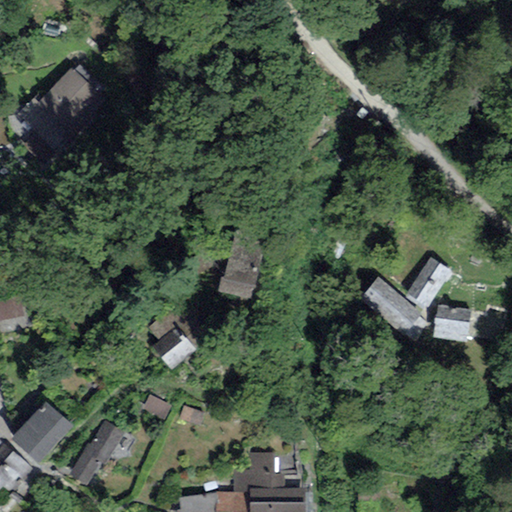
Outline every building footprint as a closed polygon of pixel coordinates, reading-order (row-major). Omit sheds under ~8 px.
[(105,92),(73,61),(18,117),(35,134),(24,145),(43,164),(97,109),(92,106),(105,92)] [(267,235),(240,227),(223,285),(250,293),(267,235)] [(448,269),(427,256),(405,292),(426,305),(448,269)] [(420,313),(377,278),(361,297),(401,334),(420,313)] [(213,331),(184,295),(149,322),(162,338),(153,345),(173,370),(199,349),(195,344),(213,331)] [(468,311),(440,308),(436,335),(464,339),(468,311)] [(72,423),(47,400),(14,435),(39,459),(72,423)] [(124,430),(107,420),(90,448),(85,445),(69,472),(87,482),(100,460),(105,463),(124,430)] [(32,470),(4,446),(0,450),(0,488),(8,496),(32,470)] [(272,456),(246,455),(234,455),(235,491),(221,491),(174,499),(175,511),(301,511),(301,486),(284,487),(284,475),(273,474),(272,456)]
